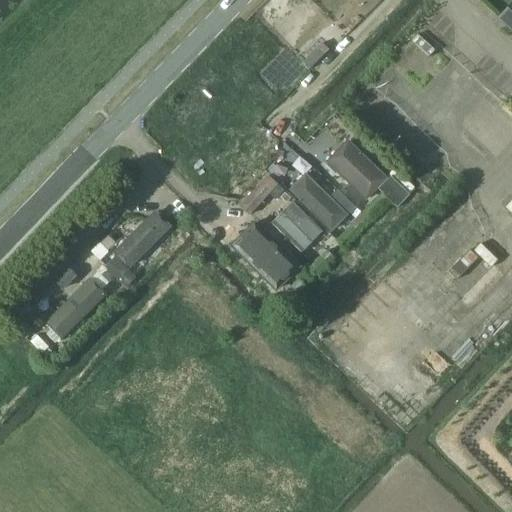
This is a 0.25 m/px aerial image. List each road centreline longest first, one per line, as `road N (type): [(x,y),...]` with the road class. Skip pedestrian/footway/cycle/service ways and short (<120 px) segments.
road 1 (tertiary): [(0,246),(244,0)]
road 2 (unknown): [(291,105),(391,0)]
road 3 (unknown): [(119,127),(217,229)]
